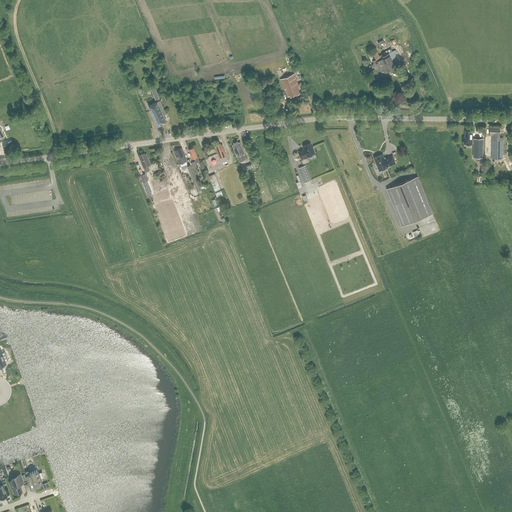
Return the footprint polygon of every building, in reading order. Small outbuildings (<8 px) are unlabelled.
[(386,72),(403,65),(396,50),(392,51),(391,49),(382,53),(382,54),(378,56),(380,60),(375,62),(382,79),(388,76),(386,72)] [(300,87),(302,86),(301,83),(298,84),(294,74),(281,80),(288,98),(290,97),(291,98),(300,95),(298,89),(300,88),(300,87)] [(153,84),(149,85),(153,93),(151,94),(153,97),(154,97),(156,100),(160,99),(153,84)] [(164,115),(166,114),(161,100),(148,105),(157,127),(167,123),(164,115)] [(8,125),(6,126),(8,130),(10,130),(14,138),(23,134),(16,120),(7,124),(8,125)] [(492,136),(492,149),(491,158),(503,159),(503,137),(500,137),(500,128),(490,128),(489,136),(492,136)] [(483,139),(474,139),(472,139),(472,134),(472,130),(466,130),(465,137),(464,137),(464,144),(474,144),(474,157),(483,158),(483,139)] [(232,144),(237,156),(240,162),(247,158),(245,153),(240,141),(238,142),(238,140),(233,142),(234,144),(232,144)] [(221,162),(227,159),(226,156),(226,155),(222,145),(222,144),(221,145),(220,143),(216,145),(216,146),(215,147),(219,159),(220,158),(221,162)] [(307,156),(315,153),(313,149),(312,148),(310,143),(303,146),(304,149),(298,151),(301,158),(307,156)] [(196,162),(200,161),(198,157),(198,156),(194,147),(189,149),(193,158),(194,158),(196,162)] [(179,163),(187,160),(182,149),(180,150),(179,148),(175,150),(176,152),(175,152),(179,163)] [(148,166),(151,164),(146,153),(145,154),(144,153),(140,155),(140,156),(139,156),(144,167),(146,172),(150,170),(148,166)] [(384,159),(382,154),(374,157),(379,170),(388,167),(387,166),(395,163),(392,156),(384,159)] [(197,180),(191,165),(187,166),(193,182),(197,180)] [(311,180),(305,165),(298,168),(304,183),(311,180)] [(146,173),(140,175),(140,176),(138,177),(140,180),(142,179),(143,182),(151,179),(150,177),(149,174),(147,175),(146,173)] [(215,192),(221,189),(215,174),(209,176),(215,192)] [(417,176),(387,189),(402,226),(425,216),(428,222),(435,219),(417,176)] [(143,183),(148,196),(152,194),(147,182),(143,183)] [(34,486),(41,484),(40,479),(44,477),(42,472),(38,474),(37,470),(30,473),(30,475),(27,476),(29,483),(33,481),(34,486)] [(12,488),(14,494),(17,493),(18,493),(20,492),(22,491),(20,484),(23,483),(21,476),(18,474),(17,477),(14,476),(10,482),(9,483),(11,488),(12,488)] [(2,483),(0,484),(0,497),(6,496),(6,494),(9,493),(7,488),(4,489),(2,483)]
